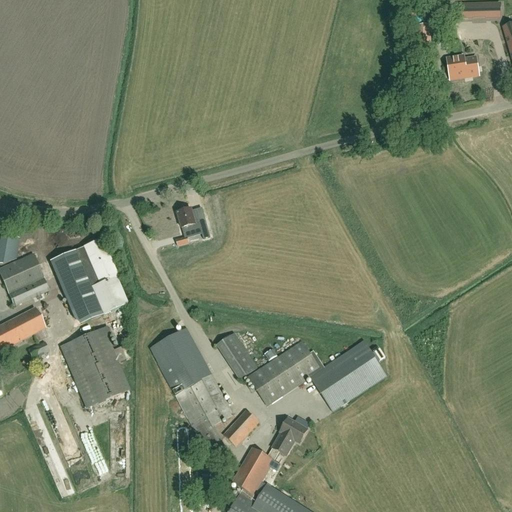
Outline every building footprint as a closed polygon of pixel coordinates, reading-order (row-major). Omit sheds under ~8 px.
[(459,6),(460,20),(472,20),(486,19),(500,19),(499,5),(486,5),(471,6),(459,6)] [(415,55),(427,55),(427,49),(429,49),(429,33),(415,33),(415,55)] [(482,40),(482,52),(493,51),(493,39),(482,40)] [(464,58),(447,60),(448,71),(447,71),(448,77),(449,77),(450,81),(464,79),(473,78),(479,77),(477,64),(465,66),(464,61),(464,58)] [(458,147),(490,140),(487,126),(454,134),(458,147)] [(178,214),(182,230),(187,229),(189,232),(200,229),(203,238),(210,236),(206,221),(205,221),(203,212),(192,215),(191,211),(178,214)] [(1,235),(0,240),(0,266),(2,267),(15,261),(19,239),(1,235)] [(189,245),(194,244),(192,237),(186,238),(186,239),(176,241),(176,242),(171,244),(171,242),(170,242),(169,241),(167,242),(168,242),(162,244),(161,240),(153,242),(154,246),(156,245),(158,252),(169,249),(169,250),(177,248),(189,245)] [(128,307),(116,279),(118,278),(102,241),(83,249),(75,252),(91,289),(102,317),(128,307)] [(101,317),(74,253),(50,263),(77,328),(101,317)] [(0,270),(0,277),(13,308),(14,308),(49,292),(33,256),(0,270)] [(35,309),(0,326),(0,353),(46,330),(35,309)] [(107,337),(111,335),(108,328),(65,346),(59,348),(86,410),(130,392),(119,365),(123,364),(131,360),(126,349),(122,351),(120,349),(113,352),(107,337)] [(150,350),(174,394),(207,454),(223,445),(214,427),(233,416),(211,375),(187,331),(150,350)] [(235,335),(217,347),(240,381),(257,370),(235,335)] [(27,351),(32,362),(50,353),(45,343),(27,351)] [(267,407),(310,379),(333,413),(387,377),(364,343),(324,369),(314,353),(310,356),(302,344),(248,379),(267,407)] [(246,412),(224,437),(236,449),(259,424),(246,412)] [(288,420),(281,433),(282,434),(295,442),(300,445),(308,431),(288,420)] [(243,491),(230,511),(306,511),(275,492),(267,487),(256,504),(251,501),(279,453),(286,457),(295,442),(282,434),(273,449),(273,450),(268,458),(253,449),(232,483),(243,491)] [(202,481),(215,482),(218,458),(205,456),(202,481)]
